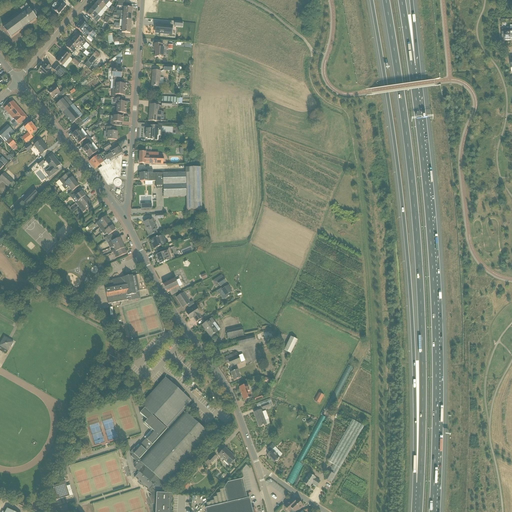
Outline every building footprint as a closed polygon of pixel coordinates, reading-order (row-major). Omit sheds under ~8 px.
[(58,15),(67,5),(60,0),(59,0),(57,3),(59,5),(54,11),(58,15)] [(95,5),(102,11),(106,7),(99,0),(95,5)] [(29,7),(28,7),(25,2),(19,7),(22,12),(7,24),(5,24),(4,25),(4,26),(5,28),(6,28),(3,29),(11,39),(21,31),(22,33),(25,31),(23,29),(37,19),(35,17),(36,16),(36,15),(37,14),(36,14),(36,13),(36,12),(35,12),(34,11),(33,11),(32,12),(31,12),(30,10),(29,10),(28,8),(29,7)] [(114,13),(120,14),(132,15),(132,8),(130,8),(131,4),(124,4),(124,8),(124,11),(117,11),(115,11),(114,13)] [(98,16),(102,11),(95,5),(91,10),(98,16)] [(91,10),(87,14),(91,18),(89,21),(95,25),(101,18),(98,16),(91,10)] [(76,28),(87,38),(87,39),(91,43),(93,40),(92,39),(96,34),(81,21),(76,28)] [(170,26),(156,25),(156,33),(169,35),(170,26)] [(122,33),(118,33),(117,35),(118,35),(124,38),(125,33),(130,34),(131,27),(122,27),(122,33)] [(510,29),(505,29),(501,29),(502,36),(505,36),(505,41),(511,41),(510,29)] [(75,36),(73,39),(82,47),(84,48),(86,50),(90,46),(86,43),(75,34),(74,35),(75,36)] [(79,51),(80,50),(80,49),(82,50),(84,48),(82,47),(73,39),(71,42),(69,41),(68,42),(79,51)] [(66,47),(70,50),(73,53),(75,51),(77,53),(79,51),(68,42),(67,43),(68,44),(66,47)] [(163,57),(164,49),(162,48),(163,45),(154,44),(154,48),(156,48),(155,57),(157,57),(163,57)] [(61,55),(56,60),(65,69),(72,60),(70,58),(70,57),(63,51),(60,54),(61,55)] [(96,51),(92,55),(97,59),(100,55),(96,51)] [(81,62),(75,58),(72,62),(78,66),(81,62)] [(89,69),(94,63),(89,59),(84,65),(89,69)] [(38,71),(44,77),(49,71),(52,68),(46,63),(44,66),(43,65),(38,71)] [(57,64),(52,69),(57,73),(56,74),(60,77),(66,73),(57,64)] [(112,80),(113,80),(121,81),(121,78),(122,70),(117,70),(117,66),(110,66),(110,72),(113,72),(112,80)] [(159,87),(160,78),(160,71),(153,71),(151,86),(159,87)] [(113,89),(125,90),(125,84),(122,84),(122,81),(121,81),(113,80),(113,85),(113,89)] [(56,97),(57,99),(65,94),(63,91),(60,93),(55,86),(48,92),(53,99),(56,97)] [(113,89),(112,94),(112,98),(114,99),(114,98),(121,99),(121,96),(124,96),(125,90),(113,89)] [(66,97),(56,105),(63,113),(72,104),(66,97)] [(117,107),(126,108),(126,103),(123,102),(123,99),(121,99),(114,98),(114,99),(114,103),(117,105),(117,107)] [(18,125),(27,118),(20,110),(13,101),(4,108),(11,117),(18,125)] [(63,113),(72,124),(73,123),(74,122),(79,118),(75,112),(77,110),(72,104),(63,113)] [(149,121),(157,122),(162,122),(162,112),(158,112),(159,106),(155,105),(150,105),(149,121)] [(114,116),(116,116),(116,113),(126,114),(126,108),(117,107),(117,111),(113,112),(113,116),(114,116)] [(116,116),(114,116),(114,120),(110,121),(110,125),(119,126),(119,123),(122,123),(123,117),(122,117),(116,116)] [(82,129),(81,127),(90,120),(88,117),(78,124),(79,125),(76,128),(72,131),(74,133),(72,135),(75,140),(82,134),(80,132),(82,129)] [(31,123),(30,124),(28,122),(25,124),(26,127),(25,128),(29,133),(22,138),(26,143),(27,142),(28,143),(31,140),(30,140),(32,138),(31,136),(37,131),(31,123)] [(16,133),(8,125),(0,132),(0,136),(6,142),(10,138),(16,133)] [(149,140),(154,140),(157,140),(158,136),(157,136),(157,126),(150,126),(149,129),(146,129),(146,138),(149,139),(149,140)] [(107,140),(117,140),(117,133),(114,132),(115,128),(106,127),(106,132),(108,132),(107,140)] [(82,134),(75,140),(78,144),(81,142),(83,145),(90,139),(88,136),(84,137),(82,134)] [(16,144),(10,138),(6,142),(12,148),(16,144)] [(86,154),(93,148),(91,146),(93,143),(90,139),(83,145),(85,147),(82,149),(86,154)] [(48,149),(41,140),(34,145),(41,154),(48,149)] [(105,152),(111,148),(109,144),(102,147),(105,152)] [(94,159),(89,162),(95,170),(101,165),(102,166),(110,160),(108,156),(120,149),(118,145),(114,147),(101,154),(97,157),(96,156),(94,159)] [(0,147),(0,151),(7,157),(9,154),(1,147),(0,147)] [(92,156),(94,159),(96,156),(97,157),(101,154),(98,150),(95,151),(93,148),(86,154),(89,158),(92,156)] [(121,182),(121,181),(120,181),(120,180),(119,180),(120,179),(119,177),(120,176),(121,157),(123,156),(120,149),(108,156),(110,160),(102,166),(103,167),(99,170),(98,168),(107,183),(113,184),(113,185),(114,186),(114,187),(115,187),(116,188),(117,188),(118,188),(120,188),(120,187),(121,186),(122,185),(122,184),(122,183),(121,182)] [(159,153),(140,152),(139,163),(163,164),(163,156),(159,156),(159,153)] [(46,161),(51,167),(44,172),(49,178),(59,171),(57,168),(60,165),(53,156),(46,161)] [(185,173),(163,173),(163,185),(163,197),(185,197),(186,211),(201,210),(200,168),(185,168),(185,173)] [(142,174),(140,174),(140,182),(155,181),(156,181),(156,185),(163,185),(163,173),(152,174),(152,170),(142,171),(142,174)] [(0,184),(3,182),(8,187),(9,187),(11,189),(16,184),(13,182),(14,182),(5,174),(4,173),(0,177),(0,184)] [(68,173),(59,180),(62,185),(72,177),(68,173)] [(65,190),(68,187),(75,182),(72,177),(62,185),(61,186),(62,186),(65,190)] [(72,192),(79,186),(75,182),(68,187),(72,192)] [(22,202),(13,211),(17,215),(38,194),(33,189),(21,201),(22,202)] [(78,191),(72,196),(70,197),(74,202),(84,195),(81,192),(80,193),(78,191)] [(79,207),(88,200),(84,195),(74,202),(75,203),(79,207)] [(83,213),(92,205),(88,200),(79,207),(83,213)] [(99,228),(109,221),(105,216),(96,224),(99,228)] [(144,222),(149,236),(156,233),(152,220),(144,222)] [(103,233),(112,226),(109,221),(99,228),(103,233)] [(104,243),(106,242),(106,241),(113,237),(111,234),(116,230),(112,226),(103,233),(105,236),(107,234),(108,236),(104,239),(105,240),(103,241),(104,243)] [(116,235),(113,237),(106,241),(106,242),(108,244),(109,242),(112,241),(114,247),(122,243),(120,238),(117,239),(116,235)] [(155,239),(151,240),(154,249),(164,245),(161,236),(156,238),(156,237),(155,238),(155,239)] [(124,248),(122,243),(114,247),(115,250),(111,251),(112,253),(113,253),(124,248)] [(126,254),(124,248),(113,253),(115,258),(126,254)] [(156,256),(160,264),(164,262),(165,262),(165,261),(170,260),(175,258),(173,254),(172,254),(170,248),(166,249),(167,252),(156,256)] [(128,301),(137,299),(132,276),(117,279),(118,284),(105,287),(107,300),(108,303),(128,299),(128,301)] [(180,291),(178,287),(182,285),(179,279),(175,281),(174,279),(163,284),(167,293),(170,291),(172,295),(180,291)] [(228,285),(221,290),(225,297),(232,292),(228,285)] [(183,293),(176,298),(183,308),(187,305),(189,307),(194,304),(192,301),(190,303),(183,293)] [(194,319),(196,322),(201,319),(198,314),(199,313),(195,307),(186,313),(190,319),(194,317),(195,318),(194,319)] [(214,322),(212,319),(202,326),(210,337),(218,332),(212,324),(214,322)] [(243,336),(241,328),(226,331),(228,339),(243,336)] [(0,344),(0,346),(8,351),(13,342),(4,337),(0,344)] [(237,340),(239,346),(256,342),(254,337),(237,340)] [(290,337),(284,351),(290,354),(297,340),(290,337)] [(121,354),(112,350),(105,363),(114,368),(121,354)] [(237,353),(224,358),(227,364),(229,363),(231,367),(233,372),(230,373),(232,376),(230,376),(231,379),(233,378),(234,381),(241,378),(237,369),(235,370),(234,366),(245,362),(243,355),(239,357),(237,353)] [(348,365),(324,409),(330,412),(353,368),(348,365)] [(192,402),(169,381),(164,376),(147,395),(140,403),(145,408),(157,419),(156,420),(167,429),(184,411),(188,407),(192,402)] [(252,397),(247,385),(239,388),(244,400),(252,397)] [(324,396),(321,394),(317,400),(316,399),(314,401),(320,404),(324,396)] [(170,511),(172,496),(172,494),(156,493),(165,484),(167,486),(212,436),(184,411),(167,429),(156,420),(157,419),(145,408),(140,413),(147,419),(143,423),(151,430),(151,431),(152,432),(146,439),(140,445),(140,446),(137,449),(135,447),(130,452),(132,454),(131,456),(136,460),(134,462),(134,465),(136,466),(135,468),(138,471),(137,473),(140,475),(136,480),(138,481),(138,482),(139,482),(139,483),(140,483),(140,484),(141,485),(142,486),(143,486),(144,487),(145,487),(148,490),(148,491),(151,494),(149,497),(152,504),(156,504),(155,511),(170,511)] [(269,423),(269,420),(265,411),(262,412),(261,410),(254,413),(259,427),(266,424),(269,423)] [(321,415),(298,459),(303,462),(326,418),(321,415)] [(332,474),(335,475),(363,426),(352,420),(329,461),(334,464),(331,470),(334,471),(332,474)] [(273,445),(267,450),(269,453),(267,455),(274,463),(282,455),(273,445)] [(225,448),(219,455),(229,465),(235,459),(230,454),(231,453),(225,448)] [(208,460),(207,461),(206,463),(209,466),(217,457),(213,453),(207,460),(208,460)] [(331,483),(335,475),(332,474),(328,471),(324,479),(331,483)] [(291,473),(287,482),(293,485),(297,476),(291,473)] [(309,474),(303,483),(309,487),(312,483),(316,487),(320,482),(315,478),(309,474)] [(206,504),(207,508),(205,508),(206,511),(255,511),(254,507),(254,508),(252,509),(252,508),(249,497),(249,498),(247,498),(242,478),(242,479),(231,482),(228,482),(224,488),(224,489),(219,490),(220,493),(216,494),(217,497),(213,498),(214,501),(210,502),(210,503),(206,504)] [(59,484),(50,487),(54,501),(56,500),(56,501),(57,501),(57,500),(69,496),(65,481),(59,483),(59,484)] [(300,509),(304,506),(302,504),(301,504),(297,500),(295,502),(293,499),(284,507),(289,511),(292,509),(294,511),(301,511),(302,511),(300,509)]
